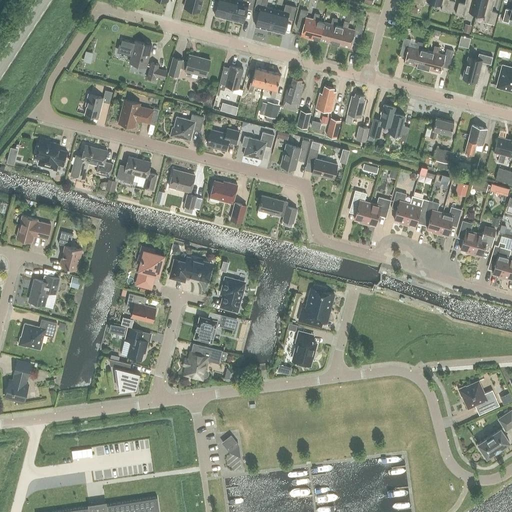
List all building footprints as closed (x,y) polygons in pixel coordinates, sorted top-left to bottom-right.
[(186,0),(185,8),(199,11),(202,0),(186,0)] [(217,0),(219,0),(215,15),(229,19),(234,0),(217,0)] [(247,8),(252,9),(254,0),(243,0),(243,1),(240,0),(234,0),(229,19),(243,23),(247,8)] [(266,7),(267,0),(256,0),(254,10),(259,11),(255,26),(269,30),(275,9),(266,7)] [(434,0),(434,3),(442,5),(441,10),(452,13),(455,1),(449,0),(434,0)] [(476,14),(480,0),(465,0),(465,4),(459,3),(456,15),(467,17),(468,12),(476,14)] [(480,0),(476,14),(485,16),(484,22),(495,24),(498,13),(492,11),(494,0),(480,0)] [(296,7),(285,4),(284,11),(275,9),(269,30),(283,33),(287,18),(293,20),(296,7)] [(511,17),(511,7),(511,10),(505,9),(502,21),(509,23),(510,17),(511,17)] [(302,9),(297,26),(303,28),(301,35),(313,39),(314,37),(321,39),(325,22),(319,20),(320,14),(315,12),(314,19),(307,17),(308,10),(302,9)] [(325,22),(321,39),(332,42),(335,34),(341,36),(343,26),(337,25),(338,18),(333,17),(332,23),(325,22)] [(335,34),(332,42),(350,47),(351,41),(359,43),(364,25),(357,23),(355,30),(348,28),(350,21),(345,20),(343,26),(341,36),(335,34)] [(465,24),(463,32),(470,33),(472,26),(465,24)] [(462,36),(459,45),(469,47),(471,38),(462,36)] [(405,38),(401,55),(407,57),(405,63),(423,67),(427,51),(422,49),(423,43),(418,42),(417,48),(410,46),(412,40),(405,38)] [(122,40),(119,52),(132,55),(130,63),(146,67),(152,45),(149,44),(150,43),(145,41),(144,43),(136,41),(135,44),(122,40)] [(427,51),(423,67),(440,72),(442,66),(448,68),(453,51),(446,49),(444,55),(438,53),(439,47),(434,46),(433,52),(427,51)] [(479,53),(477,58),(468,56),(462,78),(477,82),(482,62),(489,64),(491,56),(479,53)] [(206,76),(211,60),(189,54),(187,62),(182,60),(174,57),(169,74),(178,76),(180,67),(185,69),(185,70),(206,76)] [(164,79),(166,71),(158,69),(159,65),(151,63),(147,79),(154,81),(155,76),(164,79)] [(241,95),(242,90),(238,88),(243,69),(230,65),(227,78),(221,77),(218,88),(224,90),(225,86),(234,88),(233,92),(241,95)] [(511,68),(503,66),(497,87),(511,90),(511,68)] [(250,82),(248,91),(253,92),(255,84),(264,86),(267,71),(255,68),(251,83),(250,82)] [(267,71),(264,86),(272,88),(270,96),(275,98),(277,89),(276,89),(280,74),(267,71)] [(302,80),(296,78),(292,77),(290,85),(288,84),(283,100),(298,104),(304,83),(301,83),(302,80)] [(330,112),(336,92),(333,91),(334,88),(324,86),(322,93),(320,93),(316,108),(330,112)] [(109,103),(113,92),(106,90),(103,98),(88,94),(86,105),(87,105),(85,114),(99,117),(103,102),(109,103)] [(352,96),(347,114),(353,116),(357,117),(361,118),(366,100),(364,99),(364,96),(355,94),(355,97),(352,96)] [(125,99),(119,123),(134,127),(136,119),(150,123),(153,110),(139,106),(140,103),(125,99)] [(266,109),(264,115),(267,116),(266,120),(275,123),(276,118),(280,105),(267,102),(267,103),(266,109)] [(369,135),(379,138),(383,124),(390,127),(394,113),(396,107),(384,104),(380,120),(373,118),(369,135)] [(310,114),(300,112),(297,126),(307,129),(310,114)] [(406,140),(409,127),(403,125),(405,116),(394,113),(390,127),(389,133),(402,136),(401,139),(406,140)] [(200,131),(204,117),(192,114),(190,120),(177,117),(174,127),(173,127),(170,136),(179,138),(180,137),(190,140),(193,129),(200,131)] [(347,114),(345,123),(351,124),(353,116),(347,114)] [(322,116),(321,122),(323,123),(326,123),(328,124),(329,117),(322,116)] [(451,134),(454,122),(436,117),(433,129),(432,129),(430,137),(435,138),(437,130),(451,134)] [(340,120),(330,118),(326,135),(336,137),(340,120)] [(483,145),(487,129),(472,125),(465,153),(473,155),(476,143),(483,145)] [(368,129),(359,127),(356,140),(365,142),(368,129)] [(239,131),(227,128),(226,135),(211,131),(207,144),(220,147),(219,149),(226,150),(228,142),(235,144),(239,131)] [(277,137),(288,140),(289,134),(278,131),(277,137)] [(244,136),(242,145),(246,146),(244,155),(252,157),(253,156),(262,159),(265,146),(271,147),(274,135),(263,132),(260,140),(249,137),(244,136)] [(511,157),(511,139),(498,136),(494,153),(500,154),(498,162),(504,163),(506,156),(511,157)] [(40,137),(36,151),(43,153),(42,158),(55,161),(54,164),(58,165),(63,166),(67,152),(59,149),(60,144),(50,142),(51,140),(40,137)] [(295,169),(296,167),(299,153),(306,155),(309,141),(303,140),(301,148),(286,144),(281,165),(295,169)] [(109,176),(112,164),(104,162),(107,151),(85,145),(82,156),(76,154),(71,175),(85,179),(89,162),(99,165),(97,173),(109,176)] [(17,163),(21,148),(14,146),(10,161),(17,163)] [(334,179),(337,164),(316,159),(318,149),(311,147),(307,161),(315,163),(312,173),(334,179)] [(343,161),(350,163),(353,149),(346,148),(343,161)] [(427,157),(425,162),(447,168),(452,151),(444,149),(441,160),(435,159),(434,158),(427,157)] [(153,189),(157,175),(148,173),(151,162),(129,156),(126,166),(125,172),(135,174),(146,177),(144,187),(153,189)] [(470,165),(459,162),(458,169),(468,172),(470,165)] [(120,164),(117,178),(122,179),(122,180),(132,183),(133,181),(135,174),(125,172),(126,166),(120,164)] [(421,167),(419,175),(425,176),(426,172),(427,169),(421,167)] [(191,192),(195,175),(174,169),(170,185),(177,187),(176,188),(191,192)] [(396,171),(389,169),(387,177),(393,179),(396,171)] [(511,172),(499,169),(496,180),(511,184),(511,172)] [(117,181),(109,179),(106,189),(114,192),(117,181)] [(233,203),(237,185),(228,182),(228,184),(214,180),(210,197),(233,203)] [(473,180),(471,188),(479,190),(481,182),(473,180)] [(469,185),(459,182),(456,193),(465,196),(469,185)] [(508,190),(491,184),(489,190),(495,192),(495,193),(506,196),(508,190)] [(365,224),(370,203),(364,201),(367,193),(355,190),(350,208),(357,209),(354,219),(359,221),(359,222),(365,224)] [(404,224),(410,203),(404,202),(407,194),(396,191),(391,208),(397,210),(394,220),(399,221),(399,223),(404,224)] [(197,197),(187,194),(184,206),(194,208),(197,197)] [(266,217),(268,212),(284,216),(283,220),(284,220),(283,224),(293,226),(297,209),(286,206),(287,202),(262,195),(257,213),(257,215),(258,217),(260,218),(262,219),(264,218),(266,217)] [(424,217),(429,200),(413,196),(410,203),(404,224),(410,226),(411,224),(416,226),(418,216),(424,217)] [(379,215),(386,217),(391,200),(379,197),(377,204),(370,203),(365,224),(370,225),(371,224),(376,225),(379,215)] [(437,233),(443,213),(437,211),(439,203),(429,200),(424,217),(430,219),(427,229),(432,230),(431,232),(437,233)] [(234,202),(230,219),(238,221),(242,204),(234,202)] [(443,234),(448,235),(451,225),(457,227),(462,210),(451,207),(449,214),(443,213),(437,233),(443,235),(443,234)] [(17,238),(32,242),(34,235),(47,239),(51,224),(37,221),(38,219),(22,215),(17,238)] [(494,217),(491,226),(499,228),(502,219),(494,217)] [(471,254),(477,233),(471,231),(473,223),(463,220),(458,238),(463,239),(461,249),(465,251),(465,252),(471,254)] [(483,250),(489,251),(495,230),(485,227),(483,235),(477,233),(471,254),(477,255),(477,254),(482,255),(483,250)] [(60,265),(77,270),(82,249),(70,246),(73,234),(62,231),(59,244),(65,245),(60,265)] [(505,248),(506,244),(500,242),(499,246),(495,245),(490,262),(495,264),(493,274),(497,275),(497,276),(503,278),(509,257),(511,250),(505,248)] [(153,278),(151,278),(153,273),(158,274),(163,256),(153,253),(154,250),(142,247),(139,259),(142,260),(140,269),(142,270),(140,275),(139,274),(137,284),(151,288),(153,278)] [(511,250),(509,257),(503,278),(509,280),(509,278),(511,279),(511,250)] [(208,281),(212,267),(213,264),(198,260),(187,258),(186,262),(175,259),(170,277),(185,281),(186,276),(194,278),(194,277),(208,281)] [(44,282),(35,279),(29,301),(31,301),(31,303),(32,305),(37,306),(39,305),(39,304),(45,305),(47,297),(48,296),(49,292),(55,293),(59,278),(47,275),(46,280),(44,282)] [(81,278),(73,276),(71,287),(79,288),(81,278)] [(237,311),(245,283),(226,278),(223,288),(226,289),(221,306),(237,311)] [(302,307),(299,321),(321,327),(325,313),(323,313),(323,310),(330,311),(334,294),(325,292),(326,287),(315,284),(314,289),(311,288),(307,305),(308,306),(307,309),(302,307)] [(143,296),(130,293),(126,306),(134,308),(131,316),(152,322),(154,315),(156,316),(157,310),(156,309),(156,308),(141,304),(143,296)] [(194,338),(212,342),(216,324),(234,329),(236,319),(222,315),(220,322),(217,321),(217,320),(200,316),(194,338)] [(53,337),(57,323),(41,319),(39,327),(25,323),(21,336),(18,345),(26,346),(40,349),(44,335),(53,337)] [(111,324),(109,331),(125,335),(127,328),(111,324)] [(143,331),(128,327),(125,341),(131,342),(127,356),(142,360),(145,348),(146,348),(148,341),(141,339),(143,331)] [(312,334),(299,331),(297,338),(299,339),(294,361),(309,365),(313,352),(314,353),(317,343),(310,341),(312,334)] [(202,379),(203,377),(205,377),(207,376),(208,374),(208,372),(207,370),(205,370),(208,357),(213,358),(212,361),(219,363),(222,351),(205,346),(202,355),(191,352),(187,365),(186,365),(184,375),(192,377),(192,376),(202,379)] [(120,391),(136,389),(140,373),(128,370),(130,363),(111,358),(112,366),(117,367),(120,391)] [(28,377),(31,364),(17,361),(14,374),(15,374),(13,380),(10,380),(5,397),(16,400),(16,402),(21,401),(24,402),(29,384),(26,384),(28,377)] [(279,365),(277,371),(290,375),(292,368),(279,365)] [(227,367),(224,379),(233,381),(236,370),(227,367)] [(484,393),(479,381),(466,387),(466,386),(458,389),(462,396),(463,396),(468,408),(480,403),(484,412),(500,405),(492,389),(484,393)] [(511,391),(503,395),(506,403),(511,400),(511,391)] [(478,444),(487,457),(509,442),(503,432),(506,430),(511,426),(511,411),(499,419),(504,427),(501,429),(478,444)] [(237,442),(232,436),(223,443),(228,450),(229,449),(232,452),(239,455),(240,455),(239,447),(236,443),(237,442)] [(72,451),(71,451),(72,457),(73,460),(92,457),(92,456),(91,449),(72,451)] [(107,510),(90,511),(88,511),(88,506),(44,511),(158,511),(157,496),(106,503),(107,510)]
